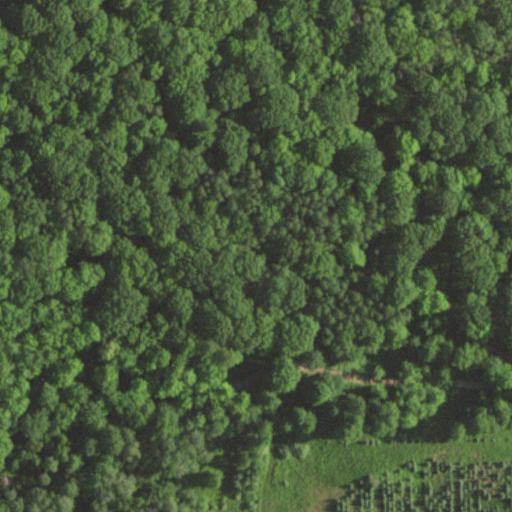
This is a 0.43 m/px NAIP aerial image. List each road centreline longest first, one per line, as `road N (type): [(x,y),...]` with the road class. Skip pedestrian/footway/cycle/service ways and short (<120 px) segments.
road 1 (track): [(0,11),(153,19),(297,60),(340,98),(394,174),(457,314),(475,337),(511,354)]
road 2 (track): [(0,365),(179,408),(305,363),(371,379),(511,380)]
road 3 (track): [(0,257),(208,400)]
